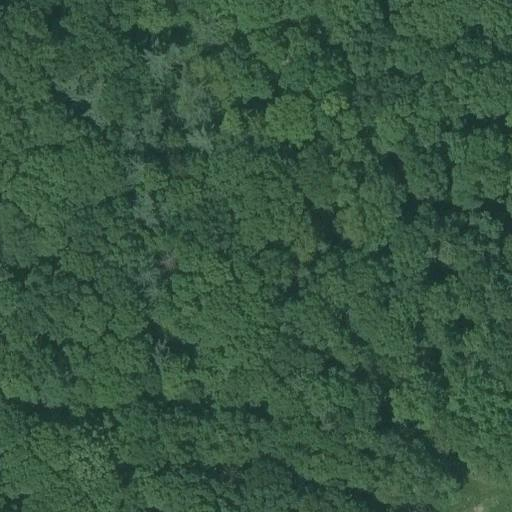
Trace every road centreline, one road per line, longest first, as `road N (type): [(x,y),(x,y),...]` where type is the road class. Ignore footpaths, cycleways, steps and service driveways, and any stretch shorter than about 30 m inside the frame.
road 1 (track): [(0,400),(511,402)]
road 2 (track): [(0,245),(62,128),(71,90),(72,47),(54,0)]
